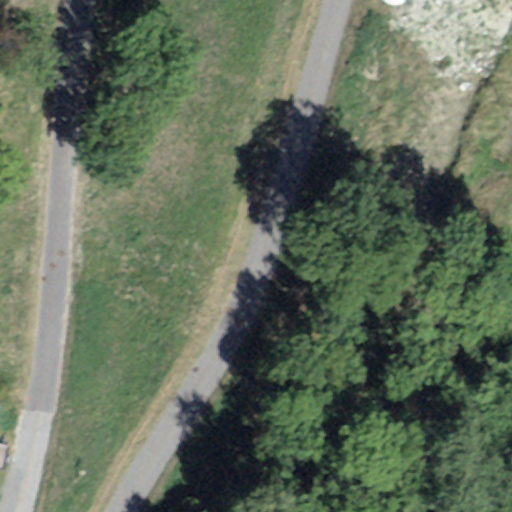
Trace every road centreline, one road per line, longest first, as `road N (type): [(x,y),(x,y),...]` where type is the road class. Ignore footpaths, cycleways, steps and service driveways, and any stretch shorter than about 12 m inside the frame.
road 1 (residential): [(123,511),(239,321),(337,0)]
road 2 (residential): [(79,0),(46,358),(12,511)]
